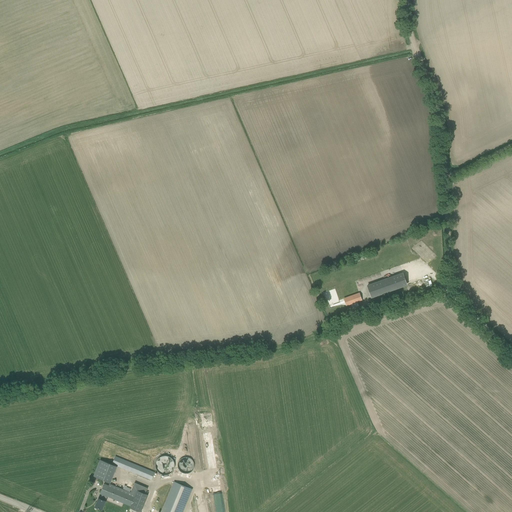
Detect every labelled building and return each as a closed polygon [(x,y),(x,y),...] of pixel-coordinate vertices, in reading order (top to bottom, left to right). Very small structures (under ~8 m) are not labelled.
[(367,286),(371,297),(406,285),(402,274),(367,286)] [(359,293),(344,299),(346,306),(361,300),(359,293)] [(151,479),(154,472),(115,456),(112,464),(151,479)] [(175,466),(175,464),(174,462),(174,461),(172,459),(171,458),(169,457),(167,457),(166,457),(164,457),(162,458),(160,459),(159,460),(157,462),(157,463),(156,465),(156,466),(156,468),(157,470),(158,471),(159,473),(160,474),(162,475),(163,475),(166,476),(167,476),(169,475),(171,474),(172,473),(174,471),(175,470),(175,468),(175,466)] [(93,477),(110,483),(117,466),(100,460),(93,477)] [(174,483),(161,511),(182,511),(191,490),(174,483)] [(95,507),(102,510),(105,501),(104,501),(106,496),(130,506),(130,508),(139,511),(140,511),(148,495),(145,494),(148,489),(134,484),(131,493),(110,484),(109,486),(104,484),(100,494),(102,494),(100,499),(98,498),(95,507)]
